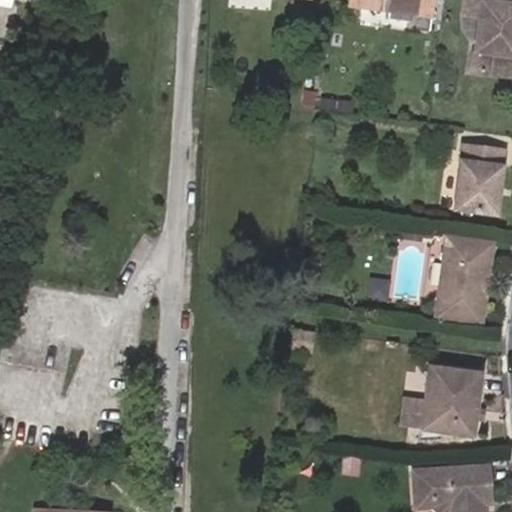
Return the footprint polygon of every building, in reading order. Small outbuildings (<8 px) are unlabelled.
[(365,0),(365,8),(433,17),(435,0),(365,0)] [(511,0),(466,0),(466,1),(484,3),(481,19),(473,74),(511,78),(511,0)] [(484,3),(466,1),(464,17),(481,19),(484,3)] [(496,220),(505,151),(462,145),(453,214),(496,220)] [(489,249),(443,243),(433,323),(478,329),(489,249)] [(292,349),(312,351),(314,332),(295,329),(292,349)] [(477,378),(424,371),(419,407),(416,430),(414,446),(437,444),(438,438),(448,440),(448,444),(468,442),(471,424),(466,423),(467,413),(472,414),(477,378)] [(416,430),(419,407),(400,404),(396,428),(416,430)] [(467,413),(466,423),(471,424),(477,425),(479,415),(472,414),(467,413)] [(361,475),(362,456),(342,455),(341,474),(361,475)] [(484,471),(410,475),(411,511),(412,511),(428,511),(429,511),(475,511),(476,508),(486,508),(484,471)]
